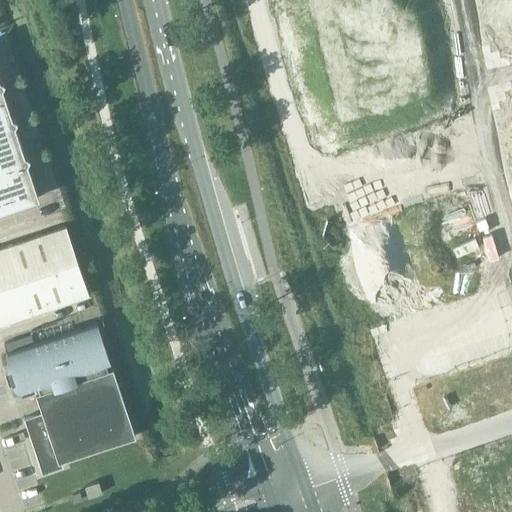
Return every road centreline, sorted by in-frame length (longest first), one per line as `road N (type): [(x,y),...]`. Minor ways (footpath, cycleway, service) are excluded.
road 1 (secondary): [(123,0),(190,266),(257,462)]
road 2 (secondary): [(291,451),(227,268),(154,0)]
road 3 (residential): [(511,219),(488,152),(480,82)]
